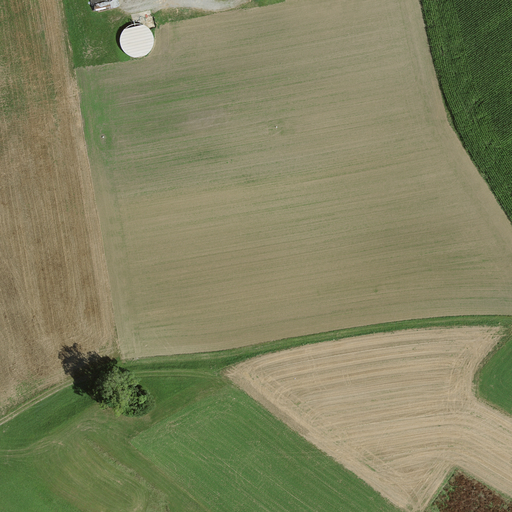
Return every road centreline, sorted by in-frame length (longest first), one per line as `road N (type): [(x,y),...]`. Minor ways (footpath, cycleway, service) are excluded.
road 1 (track): [(511,311),(374,320),(143,352),(96,368)]
road 2 (track): [(96,368),(177,365),(235,380)]
